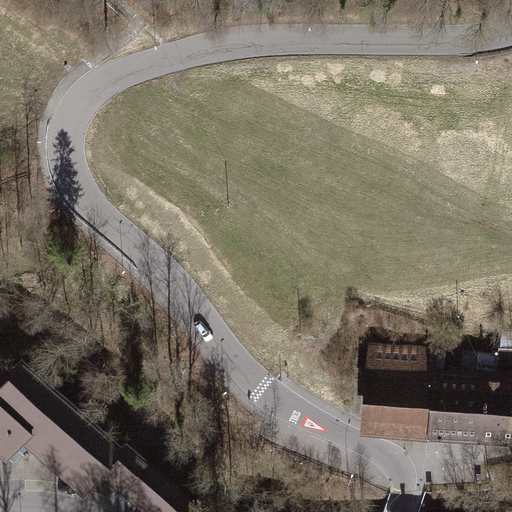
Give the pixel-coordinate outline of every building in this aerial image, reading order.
[(308,350),(331,360),(351,314),(328,304),(308,350)] [(511,329),(504,328),(502,352),(500,372),(511,373),(511,329)] [(436,348),(375,344),(369,425),(430,429),(434,367),(436,348)] [(434,367),(430,429),(511,435),(511,373),(500,372),(502,352),(480,351),(478,371),(434,367)] [(99,471),(120,447),(17,356),(0,374),(0,450),(3,453),(18,435),(82,490),(99,471)] [(120,447),(99,471),(147,511),(189,511),(196,504),(124,442),(120,447)]
